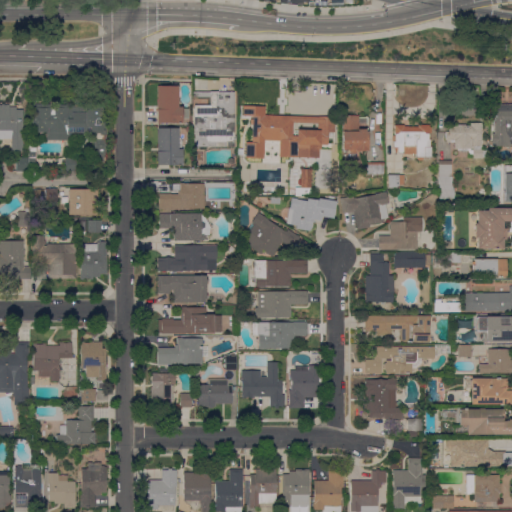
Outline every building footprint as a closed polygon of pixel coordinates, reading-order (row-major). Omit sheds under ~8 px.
[(157,124),(157,86),(178,86),(178,107),(182,107),(182,109),(189,109),(189,118),(182,118),(182,124),(157,124)] [(234,147),(194,147),(194,105),(210,105),(210,97),(192,97),(192,91),(234,91),(234,147)] [(23,151),(11,151),(11,139),(2,139),(2,137),(0,137),(0,104),(9,104),(9,106),(16,106),(16,109),(22,109),(23,151)] [(46,140),(46,133),(34,133),(34,104),(43,104),(43,105),(100,105),(100,125),(105,125),(106,152),(103,152),(103,157),(95,157),(95,151),(93,151),(92,136),(90,136),(90,128),(86,128),(86,133),(69,133),(69,140),(46,140)] [(511,144),(509,144),(509,146),(494,146),(494,143),(491,143),(491,133),(494,133),(494,109),(496,109),(496,104),(511,104),(511,144)] [(265,106),(264,115),(292,116),(292,136),(297,136),(297,130),(317,130),(317,116),(334,116),(334,132),(328,131),(328,133),(329,133),(329,142),(328,142),(328,145),(321,145),(321,149),(319,149),(319,157),(279,157),(279,141),(264,140),(264,158),(245,158),(245,142),(252,142),(252,124),(250,124),(250,119),(252,119),(252,116),(243,116),(243,106),(265,106)] [(356,150),(356,154),(349,154),(349,149),(342,150),(342,132),(339,132),(339,116),(358,116),(358,117),(367,117),(367,125),(358,125),(358,130),(367,130),(367,150),(356,150)] [(481,150),(489,150),(489,157),(482,157),(482,158),(472,158),(472,157),(468,157),(468,152),(472,152),(472,148),(470,148),(470,150),(466,150),(466,151),(461,151),(461,150),(457,150),(457,149),(454,149),(454,142),(446,142),(446,140),(445,140),(445,131),(448,131),(448,124),(470,125),(470,122),(481,123),(481,150)] [(404,125),(404,127),(417,127),(417,124),(429,125),(429,127),(431,127),(431,133),(428,133),(428,139),(429,139),(429,146),(430,146),(430,157),(422,157),(422,161),(417,161),(417,158),(415,158),(415,155),(403,154),(403,153),(397,153),(397,150),(395,150),(395,147),(392,147),(392,136),(394,136),(394,125),(404,125)] [(157,127),(177,127),(177,147),(181,147),(181,165),(156,165),(157,127)] [(76,157),(76,171),(65,171),(65,157),(76,157)] [(28,158),(28,171),(16,171),(16,158),(28,158)] [(438,199),(437,160),(451,160),(451,184),(456,199),(438,199)] [(383,162),(383,174),(365,174),(365,163),(367,163),(383,162)] [(503,165),(511,165),(511,202),(503,202),(503,165)] [(300,169),(311,169),(311,194),(301,194),(301,196),(295,196),(295,188),(300,188),(300,169)] [(388,175),(403,175),(403,184),(398,184),(398,188),(388,188),(388,175)] [(159,194),(177,194),(177,183),(183,183),(183,184),(203,184),(203,196),(206,196),(207,197),(207,199),(208,199),(210,201),(210,208),(182,209),(159,210),(159,194)] [(56,188),(57,202),(45,203),(45,189),(56,188)] [(97,189),(97,214),(68,215),(68,189),(97,189)] [(369,225),(369,227),(357,230),(353,212),(342,214),(339,198),(342,197),(343,198),(352,196),(353,198),(385,191),(388,203),(385,204),(388,217),(382,219),(383,222),(369,225)] [(291,198),(306,201),(307,198),(318,200),(318,198),(328,200),(328,197),(333,198),(333,200),(336,201),(332,218),(321,216),(320,221),(315,220),(314,222),(313,222),(312,227),(309,231),(296,229),(296,225),(286,224),(291,198)] [(17,212),(25,212),(25,199),(29,199),(29,226),(17,226),(17,212)] [(511,208),(511,221),(503,221),(503,228),(506,228),(506,240),(502,240),(502,249),(477,249),(477,238),(474,238),(474,223),(476,223),(476,210),(487,211),(487,208),(511,208)] [(252,223),(251,222),(257,212),(285,232),(288,229),(299,237),(291,248),(282,242),(272,257),(264,251),(263,253),(259,254),(249,247),(248,247),(244,245),(244,237),(245,236),(243,235),(252,223)] [(175,241),(175,238),(173,238),(173,232),(175,232),(175,228),(159,228),(159,214),(200,213),(200,214),(205,217),(206,220),(208,222),(210,224),(211,226),(211,229),(211,232),(210,235),(203,235),(203,236),(205,236),(205,238),(204,238),(204,240),(175,241)] [(421,221),(421,231),(416,231),(416,242),(417,242),(417,245),(417,248),(396,248),(396,250),(378,250),(378,236),(390,236),(390,222),(402,222),(402,218),(420,217),(421,221)] [(101,232),(87,232),(87,220),(101,220),(101,232)] [(76,244),(75,279),(47,279),(47,264),(32,264),(33,235),(44,235),(44,241),(45,241),(45,244),(76,244)] [(23,249),(24,249),(24,255),(23,255),(23,267),(29,267),(29,279),(0,279),(0,241),(23,241),(23,249)] [(97,244),(97,241),(107,241),(106,274),(100,274),(100,277),(93,277),(92,279),(88,279),(88,278),(79,278),(80,244),(97,244)] [(190,271),(190,272),(186,272),(186,271),(182,271),(182,272),(172,272),(172,270),(157,271),(156,258),(165,258),(165,257),(170,257),(170,258),(174,258),(174,246),(215,245),(216,270),(190,271)] [(393,268),(393,253),(425,253),(425,268),(393,268)] [(435,264),(435,254),(460,253),(461,263),(435,264)] [(382,254),(382,262),(388,262),(388,275),(392,275),(392,281),(394,281),(394,294),(392,294),(392,301),(378,301),(378,304),(375,304),(375,302),(365,302),(365,275),(369,275),(369,254),(382,254)] [(282,260),(282,259),(284,259),(284,260),(307,260),(307,273),(290,273),(290,277),(291,277),(291,279),(290,279),(290,284),(291,284),(291,286),(265,286),(265,287),(255,287),(255,278),(254,278),(254,260),(282,260)] [(506,259),(506,277),(497,277),(497,276),(473,276),(473,265),(472,265),(472,261),(474,261),(474,259),(506,259)] [(157,276),(193,276),(193,275),(205,275),(205,279),(206,279),(206,283),(205,283),(205,285),(206,285),(206,299),(205,299),(205,303),(172,302),(172,290),(170,290),(170,294),(157,294),(157,276)] [(509,293),(509,286),(511,286),(511,299),(511,311),(463,311),(463,293),(509,293)] [(257,291),(305,291),(305,292),(307,292),(307,304),(305,304),(291,304),(291,317),(266,317),(266,318),(254,318),(254,307),(257,308),(257,291)] [(457,303),(457,312),(434,312),(434,300),(440,300),(440,303),(457,303)] [(206,307),(206,314),(220,314),(220,332),(213,332),(213,333),(191,333),(191,334),(158,333),(158,320),(161,320),(161,318),(173,319),(173,320),(180,320),(180,307),(206,307)] [(365,315),(429,316),(429,317),(431,317),(431,335),(428,335),(428,342),(400,342),(400,330),(391,330),(391,337),(376,336),(376,331),(364,331),(365,315)] [(468,332),(460,332),(460,326),(456,326),(456,315),(468,315),(468,332)] [(487,322),(487,321),(505,321),(505,315),(511,315),(511,321),(511,329),(511,341),(487,341),(487,331),(485,330),(485,333),(477,333),(477,330),(476,330),(476,321),(487,322)] [(306,322),(306,323),(307,323),(307,334),(306,334),(306,336),(295,336),(295,349),(259,349),(259,336),(252,336),(252,323),(257,323),(257,322),(306,322)] [(181,364),(181,365),(157,365),(157,357),(157,351),(158,351),(158,348),(174,348),(174,345),(177,345),(177,338),(202,338),(202,347),(208,347),(208,356),(202,356),(202,364),(181,364)] [(0,392),(0,342),(10,342),(10,354),(15,354),(15,342),(29,342),(29,349),(28,349),(28,356),(27,356),(27,388),(28,388),(28,401),(13,401),(13,392),(0,392)] [(80,368),(80,342),(84,342),(84,343),(89,343),(89,342),(101,342),(101,348),(106,348),(106,380),(95,380),(95,376),(85,376),(85,368),(80,368)] [(32,344),(45,343),(45,346),(59,346),(59,343),(71,343),(71,358),(58,358),(59,367),(60,367),(60,371),(59,371),(59,381),(50,381),(50,377),(38,377),(38,371),(33,371),(32,344)] [(471,346),(472,356),(458,357),(458,346),(471,346)] [(421,359),(421,363),(416,368),(412,368),(412,374),(385,374),(385,371),(384,371),(384,363),(386,363),(386,360),(390,360),(390,359),(382,359),(382,365),(381,365),(381,374),(365,374),(365,360),(374,360),(374,347),(434,347),(434,359),(421,359)] [(510,349),(510,354),(511,354),(511,373),(478,373),(478,364),(487,364),(487,349),(510,349)] [(236,357),(236,370),(225,370),(225,357),(236,357)] [(260,371),(260,377),(266,377),(266,362),(277,362),(277,380),(282,380),(282,395),(284,395),(284,407),(278,407),(278,408),(274,408),(274,407),(269,407),(269,397),(254,397),(254,398),(241,398),(242,378),(241,378),(241,371),(260,371)] [(303,408),(288,408),(288,390),(291,390),(291,370),(294,370),(294,367),(308,367),(308,365),(318,365),(317,397),(303,397),(303,408)] [(151,407),(151,373),(158,373),(158,369),(167,369),(167,373),(175,373),(175,385),(171,385),(171,388),(173,388),(173,393),(171,393),(171,407),(151,407)] [(382,419),(382,418),(369,417),(369,410),(365,410),(366,390),(364,390),(364,379),(387,380),(387,378),(396,379),(395,402),(394,402),(394,408),(403,408),(402,419),(382,419)] [(511,404),(471,405),(470,379),(507,378),(507,386),(511,386),(511,404)] [(209,384),(209,381),(227,381),(227,385),(231,385),(232,404),(215,404),(215,407),(213,407),(213,408),(208,408),(208,406),(199,406),(198,393),(198,385),(209,384)] [(95,389),(96,401),(81,401),(81,389),(95,389)] [(180,394),(191,393),(191,407),(180,407),(180,394)] [(55,444),(55,435),(59,435),(59,426),(66,426),(66,420),(78,420),(78,406),(93,406),(93,420),(91,420),(91,432),(95,432),(95,435),(95,441),(96,441),(96,445),(55,444)] [(511,435),(466,435),(466,425),(458,425),(458,424),(459,424),(459,409),(503,409),(503,418),(501,418),(501,421),(504,421),(504,419),(511,419),(511,435)] [(408,418),(421,419),(420,431),(407,430),(408,418)] [(0,427),(12,427),(12,434),(13,434),(13,437),(0,437),(0,427)] [(505,451),(505,453),(511,453),(511,465),(503,465),(503,467),(450,467),(450,452),(445,452),(445,439),(488,439),(488,449),(493,451),(505,451)] [(43,461),(43,448),(55,448),(55,461),(43,461)] [(392,470),(408,471),(408,459),(422,459),(422,475),(423,476),(425,477),(426,478),(426,480),(426,482),(426,483),(425,485),(423,486),(421,487),(421,504),(404,504),(404,509),(392,509),(392,470)] [(80,469),(86,469),(86,468),(87,468),(87,462),(100,463),(100,466),(104,466),(104,467),(106,467),(106,493),(100,493),(100,496),(95,496),(95,508),(88,507),(88,509),(85,509),(85,507),(79,507),(80,469)] [(15,507),(14,467),(17,467),(17,466),(20,466),(20,467),(21,467),(21,464),(40,464),(40,495),(41,495),(41,507),(15,507)] [(184,472),(198,472),(198,468),(210,468),(209,497),(211,497),(211,511),(200,511),(200,501),(183,500),(184,472)] [(177,486),(175,486),(175,505),(158,505),(158,509),(148,509),(148,480),(162,480),(162,470),(167,470),(167,469),(171,469),(171,470),(176,470),(177,486)] [(215,511),(215,481),(229,481),(229,469),(242,469),(242,511),(215,511)] [(249,475),(255,475),(255,469),(276,469),(275,507),(249,506),(249,475)] [(309,469),(309,508),(290,508),(290,507),(282,507),(282,474),(289,474),(289,471),(295,471),(295,469),(309,469)] [(350,511),(351,481),(371,481),(371,471),(375,471),(375,469),(379,469),(379,471),(386,471),(386,483),(381,483),(381,488),(378,488),(378,511),(350,511)] [(322,511),(323,510),(313,510),(314,481),(328,481),(328,471),(343,471),(343,487),(341,487),(341,511),(322,511)] [(0,472),(9,472),(9,495),(10,495),(10,508),(0,508),(0,472)] [(58,473),(58,475),(67,475),(67,481),(75,481),(75,509),(72,509),(72,507),(67,507),(67,508),(64,508),(64,504),(54,504),(54,502),(48,502),(48,473),(58,473)] [(499,475),(499,484),(501,484),(501,493),(499,493),(499,502),(498,502),(498,509),(476,509),(476,502),(474,502),(474,494),(466,494),(466,475),(499,475)] [(453,495),(453,508),(431,508),(431,496),(453,495)]
